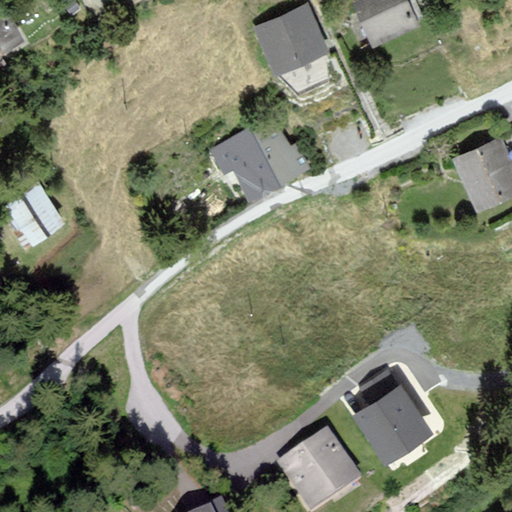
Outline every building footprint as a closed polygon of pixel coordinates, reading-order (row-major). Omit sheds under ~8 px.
[(413,0),(359,0),(355,2),(381,45),(428,26),(413,0)] [(10,2),(0,7),(0,57),(37,41),(10,2)] [(314,6),(256,27),(285,75),(339,54),(314,6)] [(279,117),(215,149),(239,205),(317,170),(279,117)] [(511,149),(505,137),(456,157),(477,201),(487,208),(511,197),(511,149)] [(43,183),(8,207),(14,219),(11,226),(30,250),(37,247),(42,249),(74,223),(43,183)] [(376,406),(359,416),(386,459),(427,433),(388,371),(364,387),(376,406)] [(329,430),(282,461),(310,503),(357,472),(329,430)]
